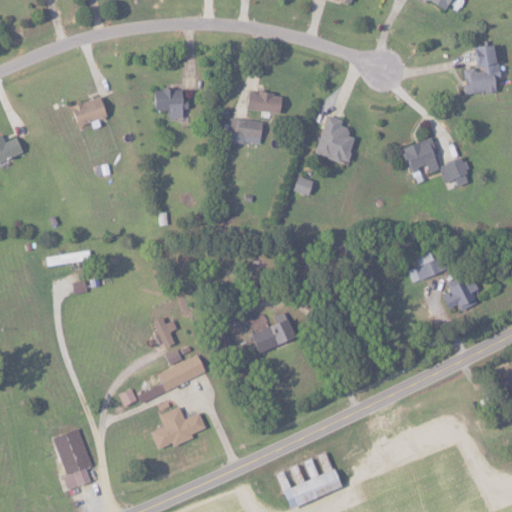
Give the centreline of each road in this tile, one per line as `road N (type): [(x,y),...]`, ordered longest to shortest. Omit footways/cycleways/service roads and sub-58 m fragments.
road 1 (tertiary): [(136,511),(337,423),(511,332)]
road 2 (residential): [(0,73),(89,35),(172,22),(260,27),(389,68)]
